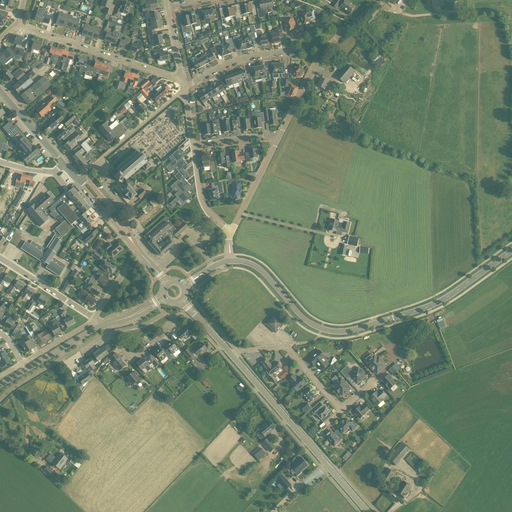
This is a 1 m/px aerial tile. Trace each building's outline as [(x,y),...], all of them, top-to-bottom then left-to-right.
[(47,4),(48,2),(48,1),(44,0),(42,0),(42,3),(40,2),(39,5),(39,6),(42,7),(42,9),(45,10),(47,4)] [(102,0),(101,6),(105,7),(103,13),(111,15),(114,6),(110,5),(112,0),(111,0),(102,0)] [(150,8),(157,7),(155,0),(149,0),(144,1),(146,7),(142,8),(143,13),(150,11),(150,8)] [(265,17),(264,14),(268,13),(265,0),(259,0),(261,10),(258,11),(259,18),(265,17)] [(271,0),(265,0),(268,13),(271,12),(271,13),(272,12),(273,15),(278,14),(277,7),(273,8),(272,1),(271,0)] [(335,0),(332,5),(337,8),(339,5),(341,6),(344,0),(335,0)] [(351,13),(356,7),(350,3),(351,3),(346,0),(345,0),(341,7),(344,9),(348,12),(348,11),(351,13)] [(127,14),(130,4),(122,1),(119,9),(116,8),(113,15),(119,17),(121,12),(127,14)] [(249,4),(245,5),(247,13),(252,12),(253,15),(256,14),(254,1),(248,2),(249,4)] [(248,16),(247,13),(245,5),(242,5),(242,4),(236,5),(239,18),(248,16)] [(231,8),(228,8),(230,17),(235,16),(236,19),(239,18),(236,5),(231,6),(231,8)] [(225,18),(230,17),(228,8),(225,9),(224,7),(219,9),(222,22),(226,21),(225,18)] [(217,12),(214,12),(213,10),(208,11),(210,21),(213,21),(214,19),(218,18),(217,12)] [(315,18),(314,12),(314,11),(314,10),(307,12),(300,15),(301,16),(299,16),(302,24),(304,23),(304,24),(311,22),(310,20),(314,19),(314,18),(315,18)] [(38,11),(37,12),(34,20),(41,22),(44,14),(40,13),(41,12),(40,11),(39,11),(38,11)] [(44,14),(41,22),(48,24),(50,17),(47,15),(48,12),(45,11),(44,14)] [(207,24),(211,23),(210,21),(208,11),(202,12),(203,15),(200,15),(201,22),(206,21),(207,24)] [(150,19),(151,22),(160,20),(158,13),(151,15),(150,12),(144,13),(145,20),(150,19)] [(55,24),(66,28),(70,15),(67,14),(66,16),(59,13),(55,24)] [(195,14),(189,15),(191,25),(194,24),(195,26),(197,26),(197,27),(201,26),(199,19),(196,20),(195,14)] [(73,16),(70,15),(66,28),(71,29),(74,18),(72,18),(73,16)] [(183,17),(185,23),(182,24),(183,30),(186,30),(186,29),(189,28),(188,26),(191,25),(189,15),(189,16),(183,17)] [(76,19),(74,18),(71,29),(76,31),(80,19),(77,18),(76,19)] [(288,27),(290,31),(296,27),(294,24),(295,23),(293,18),(287,21),(286,19),(282,21),(286,29),(288,27)] [(162,28),(160,20),(151,22),(152,26),(147,27),(148,34),(155,32),(154,30),(162,28)] [(81,35),(86,37),(90,26),(88,25),(88,24),(85,23),(81,35)] [(250,26),(252,32),(256,31),(256,30),(262,28),(260,23),(250,26)] [(86,37),(91,39),(95,26),(93,25),(92,27),(90,26),(86,37)] [(98,27),(95,26),(91,39),(97,40),(100,30),(98,29),(98,27)] [(104,40),(110,42),(112,34),(109,33),(110,30),(105,28),(102,36),(105,37),(104,40)] [(272,34),(274,44),(281,43),(280,36),(283,35),(281,29),(276,30),(277,33),(272,34)] [(113,31),(112,34),(110,42),(116,44),(117,41),(119,42),(122,34),(113,31)] [(199,35),(201,40),(211,36),(209,31),(199,35)] [(267,45),(267,44),(269,44),(267,35),(263,36),(262,31),(256,32),(257,38),(260,38),(262,46),(264,45),(264,46),(267,45)] [(249,38),(245,39),(247,48),(254,47),(252,39),(256,38),(254,32),(248,34),(249,38)] [(154,46),(163,44),(161,36),(156,37),(155,33),(148,35),(150,41),(153,41),(154,46)] [(22,57),(24,50),(20,49),(21,46),(23,38),(17,36),(14,43),(17,44),(16,47),(15,47),(14,51),(19,52),(18,55),(22,57)] [(240,50),(247,48),(245,39),(240,40),(239,36),(233,37),(235,44),(238,43),(240,50)] [(128,45),(130,39),(125,37),(124,41),(120,40),(118,47),(124,49),(125,44),(128,45)] [(200,39),(195,41),(197,46),(211,41),(209,37),(200,41),(200,39)] [(227,45),(224,46),(227,55),(233,53),(232,50),(231,47),(234,45),(232,38),(225,40),(227,45)] [(39,51),(41,44),(34,41),(32,48),(30,48),(29,53),(32,54),(34,49),(39,51)] [(144,51),(142,43),(137,41),(136,45),(132,43),(129,51),(136,53),(137,49),(140,50),(144,51)] [(222,57),(227,55),(224,46),(222,47),(220,42),(213,45),(214,47),(216,53),(220,51),(222,57)] [(13,59),(16,56),(9,47),(1,54),(0,52),(0,62),(3,65),(12,58),(13,59)] [(50,61),(53,62),(57,49),(51,47),(49,53),(52,54),(50,59),(46,58),(44,64),(48,65),(50,61)] [(211,51),(207,53),(211,62),(216,59),(213,54),(216,53),(214,47),(210,49),(211,51)] [(43,64),(48,49),(44,48),(42,55),(39,55),(37,62),(33,61),(29,64),(28,62),(27,63),(32,69),(40,63),(43,64)] [(63,51),(57,49),(53,62),(52,64),(51,66),(55,67),(55,65),(58,56),(61,57),(63,51)] [(159,56),(160,59),(158,59),(157,61),(158,64),(159,65),(165,63),(165,60),(169,60),(167,52),(162,53),(161,49),(153,51),(154,57),(159,56)] [(63,70),(64,68),(68,53),(63,51),(61,57),(63,58),(62,61),(61,60),(58,69),(63,70)] [(375,68),(376,69),(385,62),(381,57),(378,52),(375,55),(371,57),(374,61),(371,63),(375,68)] [(67,65),(68,61),(69,59),(73,61),(74,55),(68,53),(64,68),(66,69),(67,65)] [(196,56),(197,59),(200,63),(202,67),(206,64),(202,56),(200,53),(196,56)] [(207,53),(202,56),(206,64),(211,62),(207,53)] [(82,68),(81,71),(79,75),(80,76),(80,78),(83,79),(84,77),(85,72),(86,69),(86,70),(88,65),(85,64),(87,59),(80,57),(78,61),(77,60),(75,66),(76,66),(80,68),(80,67),(82,68)] [(197,69),(202,67),(200,63),(197,59),(191,62),(193,69),(195,67),(197,69)] [(90,71),(99,74),(102,64),(95,62),(93,67),(90,66),(88,65),(86,70),(86,71),(90,72),(90,71)] [(107,77),(107,76),(109,72),(107,72),(109,67),(102,64),(99,74),(107,77)] [(345,83),(355,71),(346,64),(339,72),(337,69),(333,73),(345,83)] [(264,65),(259,67),(261,80),(267,78),(267,81),(270,80),(269,71),(266,72),(264,65)] [(300,65),(298,67),(297,66),(293,69),(294,70),(292,71),(296,77),(298,76),(299,77),(303,74),(302,73),(304,71),(300,65)] [(256,81),(261,80),(259,67),(253,68),(253,69),(254,74),(250,75),(252,80),(253,84),(256,83),(256,81)] [(18,82),(25,75),(19,68),(11,76),(8,72),(3,76),(8,82),(14,77),(18,82)] [(245,70),(240,72),(243,81),(245,80),(246,82),(247,81),(250,89),(254,87),(253,84),(252,80),(249,81),(247,74),(245,70)] [(30,79),(34,76),(31,72),(30,73),(29,74),(13,87),(18,94),(32,82),(30,79)] [(127,79),(130,79),(132,74),(125,72),(122,82),(126,83),(127,79)] [(240,72),(235,74),(238,83),(243,81),(240,72)] [(134,88),(135,86),(136,86),(139,76),(132,74),(130,79),(133,80),(132,83),(130,83),(129,86),(134,88)] [(235,74),(230,76),(233,85),(238,83),(235,74)] [(228,87),(233,85),(230,76),(225,78),(226,81),(222,82),(225,89),(228,88),(228,87)] [(35,99),(51,85),(43,77),(28,90),(27,90),(20,96),(28,105),(35,99)] [(330,87),(332,84),(328,82),(322,78),(318,86),(324,89),(327,85),(330,87)] [(142,89),(149,82),(147,79),(140,86),(142,89)] [(122,82),(117,81),(114,88),(120,90),(120,89),(124,90),(125,85),(122,84),(122,82)] [(216,82),(213,84),(219,93),(223,91),(225,95),(227,93),(220,81),(216,83),(216,82)] [(163,88),(158,92),(162,97),(168,92),(165,90),(168,87),(165,84),(162,87),(163,88)] [(216,95),(219,93),(213,84),(211,85),(212,86),(209,88),(216,100),(218,99),(216,95)] [(297,89),(290,85),(285,96),(292,100),(297,89)] [(219,104),(216,100),(209,88),(206,90),(205,89),(203,90),(209,100),(212,98),(217,105),(219,104)] [(143,89),(140,92),(144,97),(145,98),(149,95),(146,92),(143,89)] [(200,98),(206,107),(208,106),(205,102),(209,100),(203,90),(201,92),(201,93),(198,95),(200,98)] [(53,95),(51,97),(45,103),(44,101),(41,104),(41,105),(36,110),(41,117),(50,109),(49,107),(55,101),(53,99),(57,96),(58,97),(60,95),(56,91),(52,94),(53,95)] [(141,103),(138,100),(143,96),(139,92),(134,96),(135,96),(128,102),(130,105),(133,103),(136,107),(141,114),(146,110),(141,103)] [(156,102),(162,97),(158,92),(153,96),(152,95),(149,98),(151,101),(154,99),(156,102)] [(58,108),(61,110),(65,105),(59,100),(55,106),(58,108)] [(117,111),(120,115),(126,110),(123,106),(117,111)] [(265,122),(270,121),(270,124),(278,123),(276,111),(269,112),(269,108),(263,109),(265,122)] [(263,113),(258,114),(258,111),(252,112),(252,116),(254,116),(254,118),(256,128),(262,128),(262,123),(264,123),(263,113)] [(58,125),(63,120),(62,118),(62,117),(63,116),(62,115),(62,114),(60,114),(59,114),(58,114),(53,119),(52,118),(49,121),(44,126),(50,132),(58,125)] [(66,126),(66,127),(76,118),(72,114),(62,122),(66,126)] [(221,130),(224,129),(225,132),(231,131),(231,132),(230,121),(226,122),(226,119),(223,120),(223,117),(219,118),(221,130)] [(249,119),(243,120),(243,117),(239,118),(240,126),(243,126),(244,130),(251,129),(249,119)] [(240,126),(239,118),(233,118),(233,121),(232,121),(230,122),(230,121),(231,132),(237,131),(237,128),(240,127),(240,126)] [(215,135),(215,134),(218,134),(217,131),(220,130),(219,119),(215,120),(215,121),(213,122),(213,124),(210,125),(210,124),(211,135),(212,135),(213,135),(215,135)] [(122,124),(127,130),(132,126),(127,120),(122,124)] [(209,135),(209,134),(211,134),(211,135),(210,124),(206,125),(206,121),(204,122),(203,120),(200,121),(201,132),(205,132),(205,135),(206,135),(206,136),(208,136),(209,135)] [(99,128),(105,136),(118,124),(116,121),(108,127),(106,125),(108,124),(106,122),(99,128)] [(9,122),(2,128),(21,149),(17,152),(21,157),(20,157),(26,164),(39,153),(33,146),(31,147),(30,146),(9,122)] [(125,132),(118,124),(105,136),(110,142),(115,137),(117,139),(125,132)] [(59,140),(66,134),(62,129),(55,136),(59,140)] [(75,132),(70,137),(66,140),(68,142),(63,146),(68,151),(76,144),(75,142),(80,138),(80,137),(83,134),(79,129),(75,132)] [(83,149),(82,149),(71,158),(72,158),(72,159),(74,161),(74,160),(76,163),(82,157),(81,155),(85,152),(84,151),(85,151),(87,153),(94,147),(92,145),(89,146),(87,144),(91,141),(88,138),(80,145),(83,149)] [(97,146),(100,150),(106,145),(102,141),(97,146)] [(126,181),(127,182),(128,181),(127,179),(130,177),(130,178),(131,177),(130,176),(134,174),(135,174),(134,173),(138,170),(138,171),(139,170),(138,169),(141,167),(142,167),(145,171),(147,171),(146,171),(150,168),(150,167),(149,167),(151,165),(149,163),(147,164),(147,163),(146,162),(147,161),(147,160),(146,160),(146,159),(145,159),(144,159),(144,157),(145,157),(145,156),(144,156),(143,154),(143,153),(142,153),(142,154),(139,154),(139,153),(140,153),(140,152),(139,152),(138,151),(139,151),(138,150),(138,151),(136,151),(136,150),(135,151),(136,151),(135,152),(134,150),(134,151),(131,153),(132,154),(131,154),(132,155),(128,158),(128,157),(127,158),(128,158),(124,161),(123,161),(124,162),(120,165),(120,164),(119,165),(120,165),(116,169),(115,168),(115,169),(116,170),(118,172),(118,173),(115,176),(114,175),(113,176),(114,176),(113,177),(114,177),(118,180),(117,181),(117,182),(118,181),(119,182),(119,181),(120,179),(121,180),(122,180),(123,179),(123,178),(125,180),(125,181),(126,181)] [(172,162),(168,166),(170,169),(179,161),(183,157),(179,153),(177,151),(169,158),(172,162)] [(240,161),(245,160),(244,153),(239,154),(239,151),(232,152),(234,163),(240,162),(240,161)] [(219,164),(223,164),(224,168),(228,167),(229,169),(231,169),(230,159),(225,160),(225,153),(217,154),(219,164)] [(82,157),(76,163),(77,165),(80,168),(80,167),(80,168),(87,162),(90,158),(86,154),(82,157)] [(204,168),(210,167),(211,173),(216,172),(215,166),(214,158),(211,159),(211,158),(210,158),(209,155),(208,155),(208,157),(202,157),(204,168)] [(101,165),(104,168),(109,162),(106,159),(101,165)] [(170,169),(166,173),(168,175),(173,171),(176,175),(180,172),(184,168),(182,166),(183,165),(179,161),(170,169)] [(7,182),(11,173),(8,171),(6,176),(1,184),(4,186),(4,187),(7,189),(8,186),(11,188),(12,184),(7,182)] [(175,183),(171,187),(173,190),(181,182),(186,178),(182,174),(180,172),(176,175),(171,179),(175,183)] [(21,185),(24,186),(27,176),(22,175),(21,179),(17,177),(15,184),(21,185)] [(27,191),(28,187),(33,188),(35,182),(32,182),(33,178),(27,176),(24,186),(23,190),(27,191)] [(241,190),(240,182),(234,183),(234,180),(228,180),(229,184),(233,183),(233,190),(230,196),(231,196),(231,198),(231,199),(233,201),(234,201),(236,200),(237,199),(241,192),(241,190)] [(130,182),(129,181),(128,181),(127,182),(126,183),(127,184),(121,190),(124,194),(126,197),(126,196),(130,200),(136,195),(139,198),(145,193),(139,186),(137,188),(131,181),(130,182)] [(176,194),(172,198),(174,200),(183,192),(183,193),(188,189),(184,184),(183,185),(181,182),(173,190),(176,194)] [(213,190),(209,190),(211,201),(214,200),(214,201),(218,201),(218,200),(219,199),(218,194),(223,193),(222,183),(213,184),(212,184),(213,190)] [(70,191),(59,200),(48,209),(51,213),(50,214),(56,220),(57,219),(61,224),(53,232),(55,234),(45,249),(32,241),(30,244),(25,242),(21,249),(25,251),(40,262),(41,260),(48,265),(46,268),(59,277),(64,269),(61,268),(64,264),(53,257),(63,242),(60,240),(62,237),(73,228),(71,225),(78,219),(85,213),(90,208),(73,188),(70,191)] [(17,208),(26,192),(21,189),(12,206),(17,208)] [(172,203),(170,204),(172,207),(177,203),(180,207),(189,199),(187,197),(183,193),(183,192),(174,200),(171,202),(172,203)] [(28,213),(43,230),(51,223),(46,217),(41,212),(53,202),(50,199),(49,197),(46,194),(26,211),(28,213)] [(80,231),(85,227),(86,228),(92,222),(90,219),(90,218),(88,216),(85,213),(78,219),(81,222),(76,226),(80,231)] [(159,256),(160,255),(161,256),(162,256),(163,255),(162,254),(174,243),(170,238),(174,235),(176,237),(181,233),(188,227),(184,222),(176,229),(172,225),(165,217),(163,219),(144,236),(149,241),(148,242),(159,256)] [(337,230),(348,233),(350,223),(345,222),(344,224),(341,223),(340,226),(338,226),(339,221),(332,220),(331,226),(330,226),(329,230),(337,232),(337,231),(337,230)] [(81,235),(83,238),(87,243),(88,242),(89,243),(91,241),(90,240),(94,236),(93,235),(97,231),(94,228),(89,233),(87,231),(81,235)] [(5,239),(7,236),(8,235),(12,238),(14,236),(16,233),(12,231),(11,230),(8,233),(7,234),(3,232),(2,233),(0,232),(0,231),(0,246),(1,247),(6,239),(5,239)] [(357,247),(359,239),(350,236),(348,244),(357,247)] [(98,239),(93,248),(97,251),(103,242),(98,239)] [(113,257),(122,249),(117,243),(111,247),(108,244),(103,248),(107,252),(108,251),(113,257)] [(182,254),(189,248),(184,243),(178,249),(182,254)] [(360,245),(360,254),(369,254),(369,250),(369,245),(361,245),(360,245)] [(91,255),(100,261),(103,257),(94,251),(92,254),(91,255)] [(115,270),(114,270),(115,268),(103,260),(100,266),(104,269),(103,270),(107,273),(108,272),(112,274),(113,273),(115,270)] [(105,273),(99,270),(94,266),(93,266),(92,267),(92,268),(92,269),(92,270),(96,273),(95,276),(99,278),(97,280),(105,285),(108,279),(103,276),(105,273)] [(1,280),(0,281),(0,280),(0,288),(4,283),(8,286),(10,284),(13,278),(7,274),(2,281),(1,280)] [(87,285),(91,287),(89,291),(98,296),(102,290),(95,286),(97,283),(91,279),(87,285)] [(12,284),(8,291),(7,293),(9,294),(10,292),(12,293),(16,287),(21,290),(25,285),(18,281),(15,286),(12,284)] [(25,292),(23,296),(21,295),(19,297),(21,298),(20,300),(24,302),(26,298),(27,296),(30,298),(35,291),(28,287),(25,292)] [(92,296),(83,291),(81,289),(77,294),(85,299),(84,301),(91,306),(95,300),(91,297),(92,296)] [(38,300),(35,304),(36,305),(39,307),(41,305),(43,306),(44,305),(44,306),(48,300),(41,295),(38,300)] [(30,303),(25,311),(29,314),(33,305),(30,303)] [(51,310),(55,319),(58,324),(61,322),(54,309),(51,310)] [(67,327),(75,322),(71,316),(67,319),(64,314),(66,312),(62,310),(59,315),(62,317),(64,320),(64,321),(67,327)] [(16,325),(14,323),(16,320),(12,318),(13,316),(8,313),(5,318),(7,319),(4,325),(10,329),(11,328),(13,329),(16,325)] [(265,324),(274,332),(280,327),(279,326),(281,323),(276,317),(273,321),(270,318),(265,324)] [(25,327),(21,319),(14,332),(14,333),(25,327)] [(56,325),(58,324),(55,319),(51,322),(53,326),(50,328),(54,335),(60,332),(56,325)] [(30,333),(34,331),(30,323),(26,326),(30,333)] [(186,339),(191,335),(186,328),(182,332),(180,330),(176,333),(181,339),(184,336),(186,339)] [(47,339),(50,338),(46,331),(43,333),(35,337),(39,345),(47,340),(47,339)] [(26,352),(36,346),(29,335),(25,338),(27,342),(22,345),(26,352)] [(175,358),(172,354),(175,352),(174,351),(175,350),(176,351),(178,350),(171,341),(168,343),(169,344),(168,345),(166,342),(164,344),(168,350),(166,351),(170,357),(173,360),(175,358)] [(201,354),(207,349),(202,344),(201,345),(198,341),(194,344),(195,345),(192,349),(197,355),(199,352),(201,354)] [(103,347),(96,353),(101,359),(108,354),(103,347)] [(170,357),(166,351),(165,350),(163,352),(159,348),(157,350),(158,351),(157,351),(154,348),(152,350),(161,361),(163,359),(162,357),(163,357),(164,358),(166,356),(168,358),(170,357)] [(183,352),(189,359),(193,355),(188,348),(183,352)] [(318,351),(309,359),(314,365),(316,364),(321,370),(329,364),(323,358),(325,356),(319,350),(318,351)] [(3,366),(10,362),(6,356),(7,356),(4,352),(0,354),(0,361),(3,366)] [(93,365),(101,359),(96,353),(93,355),(93,356),(90,358),(86,361),(92,370),(94,372),(96,370),(98,368),(97,366),(95,368),(93,365)] [(119,370),(125,365),(120,360),(121,359),(115,353),(110,358),(112,361),(111,362),(119,370)] [(368,361),(367,362),(370,366),(370,367),(372,370),(373,370),(377,374),(385,367),(382,364),(384,363),(379,357),(377,358),(374,355),(373,356),(373,355),(367,360),(368,361)] [(145,368),(152,363),(147,357),(144,360),(143,359),(136,364),(141,370),(145,367),(145,368)] [(276,380),(275,378),(277,377),(274,373),(282,367),(278,362),(272,366),(266,359),(261,362),(267,370),(266,371),(268,373),(266,375),(272,383),(276,380)] [(89,372),(90,373),(92,375),(94,373),(94,372),(92,370),(86,361),(82,363),(87,369),(89,372)] [(349,375),(357,384),(366,376),(363,374),(364,373),(361,369),(360,370),(358,367),(351,374),(345,367),(341,372),(346,378),(349,375)] [(137,383),(142,379),(135,371),(132,373),(132,372),(127,377),(130,380),(127,382),(131,386),(136,382),(137,383)] [(87,373),(83,376),(82,375),(78,379),(75,381),(76,385),(78,388),(87,381),(90,379),(92,375),(90,373),(89,372),(87,374),(87,373)] [(306,384),(300,377),(297,379),(293,374),(290,377),(288,379),(292,383),(291,385),(297,392),(306,384)] [(392,378),(389,374),(382,380),(384,384),(386,386),(387,386),(389,389),(396,384),(392,379),(392,378)] [(346,389),(349,387),(341,378),(338,380),(337,379),(334,382),(335,383),(332,385),(333,386),(336,389),(335,389),(338,393),(339,392),(342,396),(348,391),(346,389)] [(310,388),(302,394),(310,403),(317,396),(310,388)] [(370,397),(374,403),(377,406),(383,400),(382,399),(386,395),(381,390),(378,393),(376,392),(370,397)] [(300,409),(305,415),(312,408),(308,403),(300,409)] [(322,403),(312,412),(314,415),(317,412),(318,413),(316,414),(321,419),(324,417),(325,417),(328,415),(327,414),(330,411),(325,406),(322,409),(321,408),(324,406),(322,403)] [(359,407),(354,411),(355,413),(354,414),(356,416),(357,416),(360,419),(365,414),(364,413),(369,409),(365,405),(361,409),(359,407)] [(356,429),(355,427),(357,426),(353,421),(350,423),(347,419),(344,421),(343,421),(340,423),(341,424),(338,426),(343,433),(349,428),(352,432),(356,429)] [(259,430),(265,437),(276,428),(270,421),(259,430)] [(338,437),(335,433),(333,434),(331,431),(325,436),(328,439),(329,439),(332,441),(330,443),(332,446),(333,445),(334,446),(340,441),(339,440),(340,439),(343,437),(341,435),(338,437)] [(268,438),(262,443),(270,453),(276,447),(268,438)] [(388,458),(395,465),(409,449),(402,442),(388,458)] [(260,447),(252,454),(258,460),(265,453),(260,447)] [(59,469),(67,458),(60,453),(56,458),(50,453),(46,459),(52,464),(53,464),(59,469)] [(290,467),(295,473),(293,475),(295,477),(301,473),(300,472),(308,465),(301,457),(290,467)] [(70,461),(78,468),(81,465),(72,458),(70,461)] [(415,470),(420,473),(425,466),(420,463),(415,470)] [(54,480),(58,476),(47,466),(43,470),(54,480)] [(386,469),(380,479),(389,485),(389,484),(396,474),(387,468),(386,469)] [(291,485),(282,475),(277,480),(286,490),(291,485)] [(407,494),(412,487),(404,481),(399,487),(395,493),(404,499),(407,494)]
